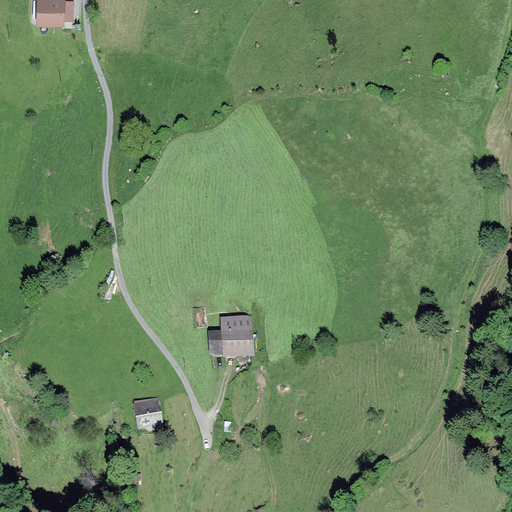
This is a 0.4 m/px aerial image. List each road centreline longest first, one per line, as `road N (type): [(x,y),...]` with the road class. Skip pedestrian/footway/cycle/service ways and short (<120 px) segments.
road 1 (track): [(511,10),(478,145),(486,225),(438,398),(418,437),(325,511)]
road 2 (track): [(206,454),(204,420),(183,372),(122,283),(105,170),(108,100),(85,0)]
road 3 (track): [(271,511),(269,460),(258,443),(237,440),(206,454)]
